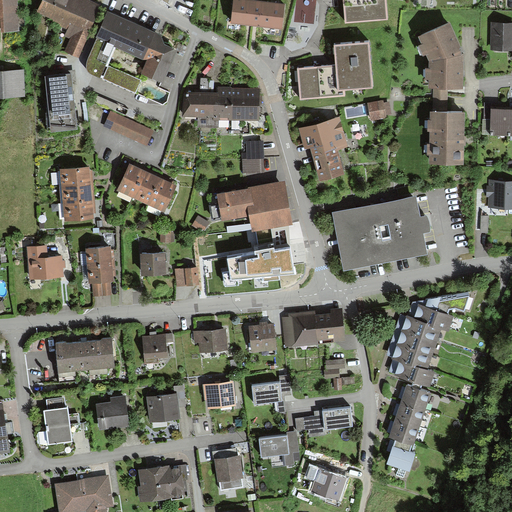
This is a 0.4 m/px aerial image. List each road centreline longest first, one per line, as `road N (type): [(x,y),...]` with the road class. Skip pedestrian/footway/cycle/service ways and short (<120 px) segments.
road 1 (residential): [(13,322),(328,292)]
road 2 (residential): [(199,30),(244,53),(271,83),(328,292)]
road 3 (residential): [(345,289),(370,414),(361,511)]
road 4 (residential): [(33,465),(183,446),(192,455),(200,511)]
road 5 (residential): [(199,30),(159,152),(97,132)]
road 6 (residential): [(345,289),(511,260)]
road 7 (residential): [(13,322),(33,465)]
